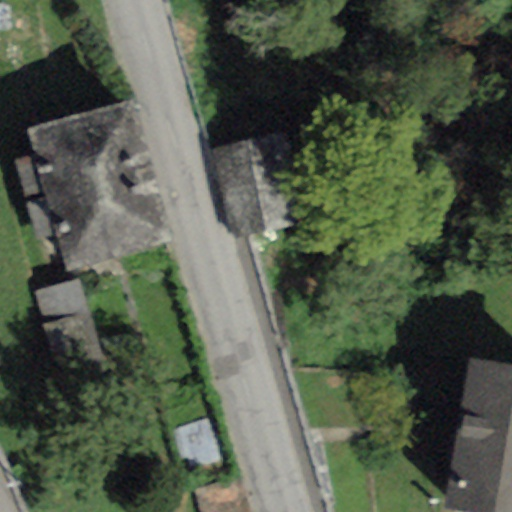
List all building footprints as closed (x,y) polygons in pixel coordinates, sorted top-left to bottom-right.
[(10,5),(0,5),(0,31),(12,31),(10,5)] [(131,104),(29,132),(68,274),(170,246),(131,104)] [(218,145),(244,232),(293,217),(267,130),(218,145)] [(79,282),(36,294),(59,376),(102,364),(79,282)] [(511,511),(511,365),(470,358),(444,509),(460,511),(511,511)] [(193,491),(199,511),(248,511),(238,478),(193,491)]
